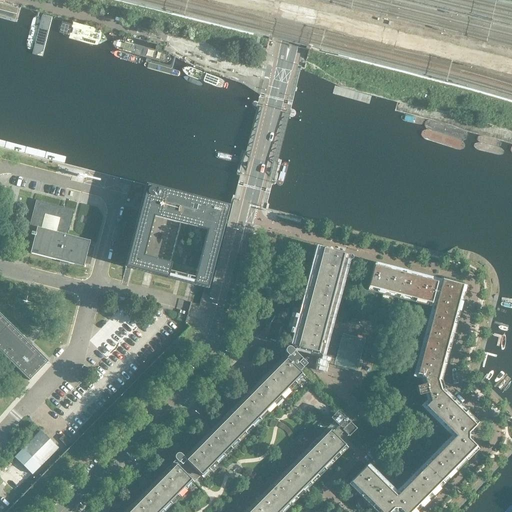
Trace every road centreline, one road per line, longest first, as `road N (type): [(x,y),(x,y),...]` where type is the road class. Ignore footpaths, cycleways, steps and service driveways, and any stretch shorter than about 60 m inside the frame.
road 1 (secondary): [(278,74),(207,343),(52,511)]
road 2 (secondary): [(72,511),(219,350),(285,76)]
road 3 (residential): [(278,74),(25,0)]
